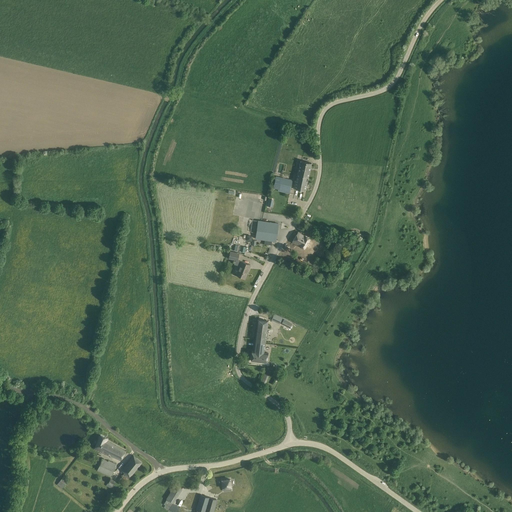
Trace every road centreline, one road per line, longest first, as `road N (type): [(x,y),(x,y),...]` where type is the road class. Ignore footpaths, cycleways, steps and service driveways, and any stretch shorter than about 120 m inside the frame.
road 1 (unclassified): [(292,444),(286,413),(238,373),(249,308),(316,186),(321,114),(392,84),(421,23),(442,0)]
road 2 (unclassified): [(117,511),(155,474),(292,444)]
road 3 (track): [(0,385),(72,401),(165,471)]
road 4 (unclassified): [(417,511),(324,447),(292,444)]
